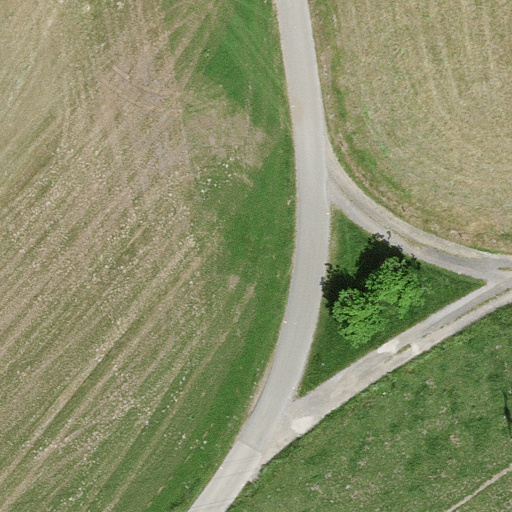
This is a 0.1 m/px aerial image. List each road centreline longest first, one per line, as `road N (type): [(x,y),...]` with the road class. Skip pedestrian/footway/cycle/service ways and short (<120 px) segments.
road 1 (unclassified): [(295,0),(309,70),(317,228),(284,371),(282,418),(206,511)]
road 2 (track): [(282,418),(324,404),(511,285)]
road 3 (track): [(314,164),(364,217),(451,261),(511,272)]
